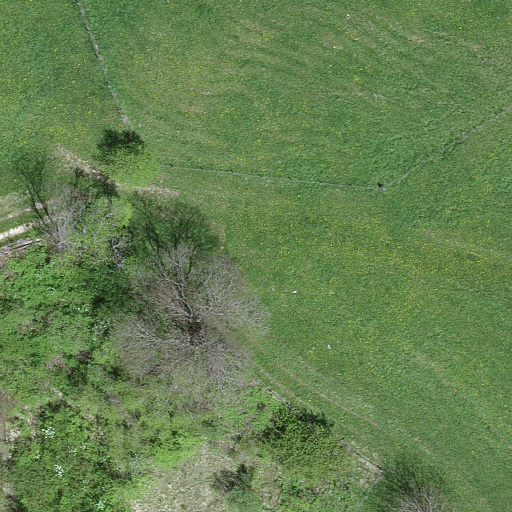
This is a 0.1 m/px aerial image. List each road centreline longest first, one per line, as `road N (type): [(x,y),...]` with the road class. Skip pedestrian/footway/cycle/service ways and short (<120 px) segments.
road 1 (track): [(457,511),(413,457),(240,360),(134,202),(511,285)]
road 2 (track): [(134,202),(73,206),(0,236)]
